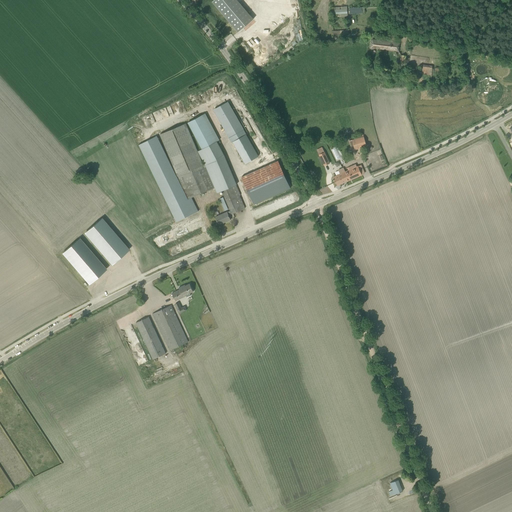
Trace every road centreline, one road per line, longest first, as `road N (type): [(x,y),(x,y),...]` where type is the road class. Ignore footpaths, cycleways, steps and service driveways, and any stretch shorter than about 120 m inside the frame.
road 1 (tertiary): [(0,361),(123,290),(316,205)]
road 2 (track): [(431,511),(316,205)]
road 3 (tertiary): [(316,205),(241,75),(180,0)]
road 4 (tertiary): [(316,205),(511,114)]
